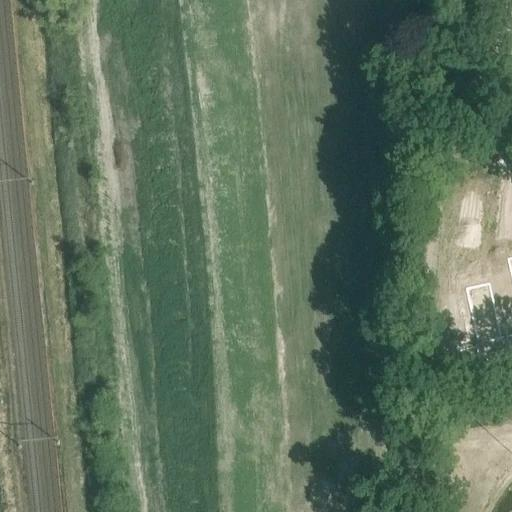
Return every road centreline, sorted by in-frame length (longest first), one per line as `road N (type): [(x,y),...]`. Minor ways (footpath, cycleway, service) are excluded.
road 1 (track): [(413,511),(423,212),(507,0)]
road 2 (residential): [(466,228),(511,84)]
